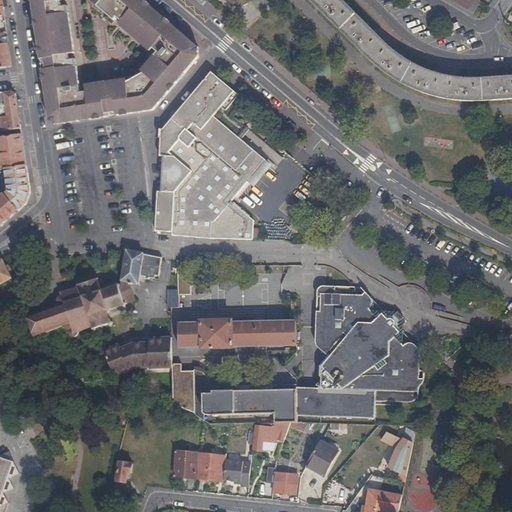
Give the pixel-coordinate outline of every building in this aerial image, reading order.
[(109,115),(116,114),(112,80),(106,81),(99,82),(103,112),(83,115),(76,116),(59,118),(53,115),(46,70),(45,63),(42,40),(38,16),(37,9),(36,0),(33,0),(39,40),(50,117),(58,123),(63,122),(87,118),(109,115)] [(36,0),(37,9),(41,9),(41,15),(38,16),(42,40),(45,63),(48,62),(49,69),(46,70),(53,115),(59,118),(76,116),(76,112),(82,111),(83,115),(103,112),(99,82),(85,84),(86,90),(80,90),(75,57),(69,58),(68,52),(74,51),(67,4),(61,5),(60,0),(36,0)] [(198,55),(197,45),(194,42),(185,52),(173,43),(182,32),(169,20),(153,7),(144,0),(90,0),(114,20),(117,17),(122,21),(119,24),(150,50),(153,47),(158,51),(155,55),(141,70),(145,74),(143,75),(141,74),(129,80),(129,82),(127,84),(126,78),(112,80),(116,114),(153,110),(198,55)] [(467,78),(466,78),(463,78),(458,77),(456,77),(453,77),(451,87),(439,84),(427,81),(430,71),(427,70),(422,68),(418,66),(413,63),(408,60),(403,57),(402,57),(397,53),(393,50),(390,47),(383,54),(372,43),(362,32),(368,25),(342,0),(310,0),(373,63),(377,66),(382,69),(386,73),(390,75),(393,78),(397,80),(400,82),(404,84),(408,86),(413,88),(417,91),(422,93),(426,94),(432,96),(437,98),(441,98),(447,99),(450,100),(453,100),(458,101),(462,101),(468,101),(477,101),(489,101),(511,99),(511,76),(498,78),(498,87),(482,88),(482,78),(477,78),(471,78),(467,78)] [(452,0),(474,13),(481,1),(479,0),(452,0)] [(379,36),(368,25),(362,32),(372,43),(379,36)] [(185,52),(194,42),(182,32),(173,43),(185,52)] [(379,36),(372,43),(383,54),(390,47),(379,36)] [(0,68),(11,67),(7,37),(0,38),(0,68)] [(427,81),(439,84),(441,75),(440,75),(436,73),(431,72),(430,71),(427,81)] [(155,177),(162,178),(161,191),(158,190),(156,231),(174,232),(174,235),(217,238),(256,240),(256,223),(234,205),(269,163),(215,118),(223,109),(228,113),(241,97),(212,72),(161,129),(160,130),(160,157),(163,157),(162,171),(155,170),(155,177)] [(451,87),(453,77),(448,76),(444,75),(441,75),(439,84),(451,87)] [(498,78),(482,78),(482,88),(498,87),(498,78)] [(0,93),(0,118),(1,123),(2,123),(3,131),(21,129),(16,95),(12,92),(0,93)] [(5,169),(26,166),(22,136),(0,138),(0,162),(1,169),(5,169)] [(0,226),(26,204),(30,192),(26,166),(5,169),(8,188),(8,192),(5,195),(2,196),(0,194),(0,226)] [(491,197),(511,197),(511,177),(491,177),(491,197)] [(162,257),(127,250),(122,280),(118,279),(119,284),(120,285),(119,285),(126,304),(128,303),(127,303),(135,300),(128,282),(130,283),(129,284),(132,284),(132,283),(139,285),(141,276),(146,276),(145,278),(150,279),(150,275),(159,276),(162,257)] [(4,260),(0,262),(0,285),(14,278),(4,260)] [(186,270),(186,262),(177,261),(178,290),(178,294),(190,294),(190,286),(187,286),(187,283),(190,283),(190,270),(186,270)] [(59,306),(28,317),(35,337),(65,326),(66,327),(66,329),(67,330),(68,330),(69,331),(71,332),(71,333),(70,334),(71,336),(72,337),(73,338),(75,338),(76,338),(77,337),(78,336),(79,335),(79,334),(79,333),(93,328),(94,330),(97,330),(112,325),(108,312),(126,304),(119,285),(101,292),(97,280),(79,286),(80,288),(61,293),(62,296),(62,297),(61,297),(60,298),(59,300),(58,301),(58,303),(58,304),(58,305),(59,306)] [(323,389),(322,417),(374,419),(375,402),(405,402),(407,403),(409,402),(411,402),(413,402),(415,401),(416,400),(417,398),(417,396),(418,395),(418,393),(418,391),(418,390),(418,389),(419,387),(421,385),(422,384),(423,382),(423,381),(423,380),(423,378),(418,378),(419,351),(413,344),(411,344),(410,344),(409,344),(407,345),(406,345),(405,347),(404,348),(403,346),(404,319),(398,312),(371,311),(370,310),(371,310),(372,309),(373,307),(374,306),(374,304),(374,302),(373,300),(366,292),(362,296),(342,295),(342,287),(326,287),(325,287),(324,287),(322,287),(321,287),(320,288),(319,289),(319,291),(319,292),(317,342),(330,356),(333,353),(335,355),(332,358),(324,366),(323,389)] [(168,308),(178,308),(178,294),(178,290),(167,290),(168,308)] [(297,325),(296,322),(233,323),(233,321),(201,321),(201,324),(179,324),(179,348),(202,347),(202,349),(233,348),(233,347),(296,346),(297,325)] [(105,351),(109,362),(116,379),(136,371),(144,370),(144,368),(151,367),(151,370),(151,372),(173,371),(173,365),(172,338),(149,339),(150,344),(135,344),(121,349),(119,345),(105,351)] [(134,340),(119,345),(121,349),(135,344),(150,344),(149,339),(134,340)] [(173,371),(174,405),(178,407),(196,414),(194,372),(182,372),(181,364),(173,365),(173,371)] [(302,396),(302,416),(322,417),(323,389),(301,388),(302,396)] [(291,423),(298,423),(298,416),(297,390),(214,392),(214,394),(205,395),(205,413),(208,415),(276,414),(276,424),(279,424),(290,423),(291,423)] [(255,435),(254,434),(253,445),(262,446),(263,441),(277,442),(278,440),(284,441),(290,423),(279,424),(259,424),(259,426),(256,426),(255,435)] [(341,433),(346,424),(344,424),(330,424),(326,432),(341,433)] [(412,455),(412,452),(410,451),(413,445),(397,438),(391,445),(400,450),(404,451),(412,455)] [(320,443),(306,467),(324,477),(338,452),(320,443)] [(0,507),(9,503),(5,493),(15,488),(10,478),(20,473),(11,453),(1,458),(0,457),(0,507)] [(181,459),(175,459),(175,466),(176,466),(175,477),(196,479),(197,468),(181,466),(181,459)] [(249,485),(251,463),(226,460),(224,480),(235,481),(241,482),(241,484),(249,485)] [(133,464),(120,462),(117,481),(127,483),(129,473),(132,474),(133,464)] [(204,464),(199,463),(198,468),(200,468),(199,479),(220,481),(221,470),(204,468),(204,464)] [(298,475),(276,473),(274,493),(283,494),(283,496),(287,497),(287,494),(296,495),(298,475)] [(372,475),(365,484),(370,488),(373,483),(382,483),(383,478),(372,475)] [(400,511),(403,496),(370,490),(365,511),(400,511)] [(433,492),(410,497),(413,511),(420,511),(437,508),(433,492)]
